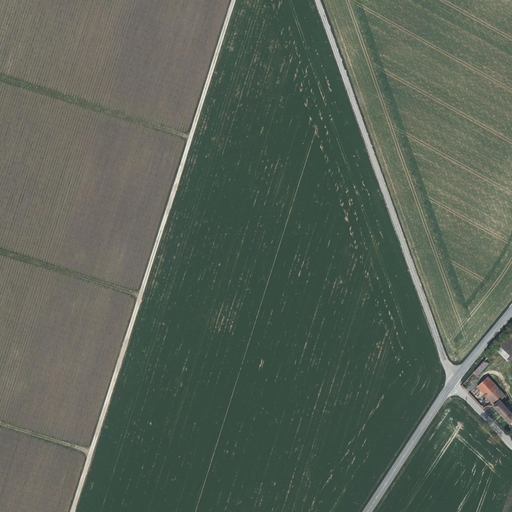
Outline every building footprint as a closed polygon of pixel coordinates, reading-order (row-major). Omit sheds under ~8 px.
[(509,362),(511,358),(511,331),(511,330),(494,349),(509,362)] [(476,377),(487,364),(484,361),(472,374),(476,377)] [(493,393),(497,388),(486,378),(481,383),(488,389),(493,393)] [(483,394),(488,389),(481,383),(477,387),(483,394)] [(491,402),(496,397),(497,397),(502,392),(497,388),(493,393),(488,389),(483,394),(491,402)] [(491,403),(509,424),(511,421),(511,415),(496,397),(491,402),(491,403)]
